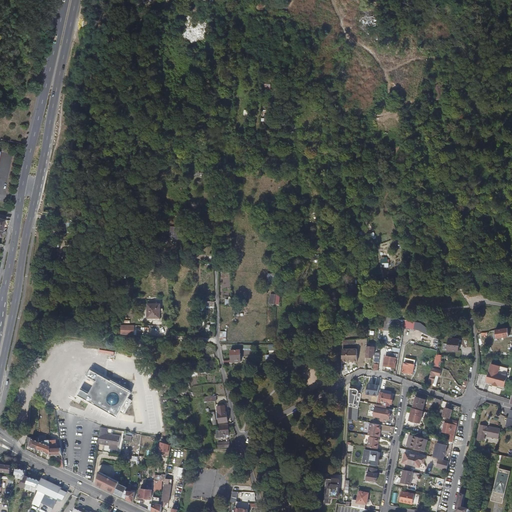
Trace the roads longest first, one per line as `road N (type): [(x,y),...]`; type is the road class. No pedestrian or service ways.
road 1 (primary): [(0,373),(75,0)]
road 2 (primary): [(65,0),(0,309)]
road 3 (unclassified): [(407,384),(355,374),(241,437)]
road 4 (residential): [(385,511),(407,384)]
road 5 (residential): [(20,454),(134,511)]
